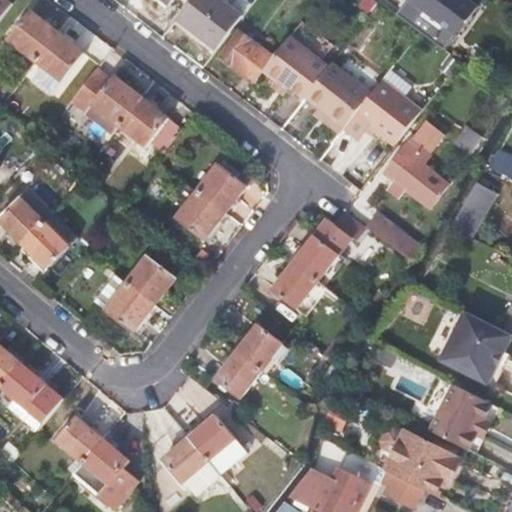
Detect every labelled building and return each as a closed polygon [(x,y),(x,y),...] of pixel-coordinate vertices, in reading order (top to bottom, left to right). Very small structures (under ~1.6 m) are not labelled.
[(7,0),(0,0),(0,24),(15,5),(7,0)] [(244,19),(220,0),(193,0),(178,20),(218,52),(244,19)] [(408,0),(397,15),(445,52),(478,7),(468,0),(408,0)] [(11,40),(39,62),(62,33),(34,12),(11,40)] [(233,64),(232,67),(254,85),(263,74),(288,41),(253,14),(221,55),(233,64)] [(66,83),(89,54),(62,33),(39,62),(66,83)] [(331,68),(291,38),(288,41),(263,74),(303,104),(306,100),(331,68)] [(333,64),(331,68),(306,100),(320,111),(346,131),(351,123),(356,118),(373,95),(333,64)] [(76,102),(117,133),(122,127),(144,98),(116,76),(112,81),(99,71),(76,102)] [(356,118),(378,134),(396,147),(422,113),(403,98),(411,87),(391,72),(373,95),(356,118)] [(149,146),(171,119),(144,98),(122,127),(149,146)] [(315,118),(341,138),(346,131),(320,111),(315,118)] [(351,123),(372,139),(378,134),(356,118),(351,123)] [(473,156),(486,139),(472,128),(459,145),(473,156)] [(433,156),(412,140),(387,173),(398,182),(393,189),(403,197),(409,189),(434,210),(453,185),(440,174),(433,182),(429,178),(435,171),(427,164),(433,156)] [(343,150),(336,144),(326,157),(334,162),(343,150)] [(511,161),(502,156),(495,170),(511,178),(511,161)] [(27,168),(18,159),(6,172),(14,181),(27,168)] [(252,186),(223,163),(202,192),(231,214),(252,186)] [(94,164),(87,173),(101,184),(107,175),(94,164)] [(2,221),(27,245),(65,206),(40,182),(2,221)] [(481,184),(455,228),(472,237),(498,193),(481,184)] [(181,219),(209,241),(231,214),(202,192),(181,219)] [(52,269),(90,230),(65,206),(27,245),(52,269)] [(417,247),(379,215),(368,230),(406,261),(417,247)] [(332,218),(298,263),(321,281),(355,236),(332,218)] [(180,279),(152,257),(131,284),(159,306),(180,279)] [(278,289),(301,307),(321,281),(298,263),(278,289)] [(138,333),(159,306),(131,284),(122,277),(100,304),(138,333)] [(511,335),(501,330),(467,313),(443,363),(490,386),(511,342),(511,335)] [(511,315),(509,314),(501,330),(511,335),(511,315)] [(286,343),(263,326),(241,353),(265,371),(286,343)] [(0,385),(4,389),(24,365),(0,345),(0,385)] [(399,357),(381,348),(376,358),(394,367),(399,357)] [(220,380),(244,398),(265,371),(241,353),(220,380)] [(48,426),(67,402),(24,365),(4,389),(48,426)] [(454,385),(431,432),(471,452),(478,437),(487,419),(494,405),(454,385)] [(330,423),(343,430),(346,424),(349,414),(343,410),(345,406),(340,404),(330,423)] [(247,449),(217,416),(192,438),(211,460),(222,472),(247,449)] [(79,419),(61,441),(87,464),(106,441),(79,419)] [(487,419),(478,437),(485,441),(494,422),(487,419)] [(408,434),(389,473),(395,476),(425,491),(436,497),(444,481),(448,483),(460,461),(408,434)] [(184,484),(211,460),(192,438),(165,461),(184,484)] [(126,471),(133,463),(106,441),(87,464),(113,486),(103,497),(119,511),(142,484),(126,471)] [(211,460),(184,484),(194,496),(222,472),(211,460)] [(103,497),(113,486),(87,464),(77,476),(103,497)] [(340,470),(318,511),(319,511),(354,511),(369,484),(340,470)] [(425,491),(395,476),(385,497),(414,511),(425,491)]
